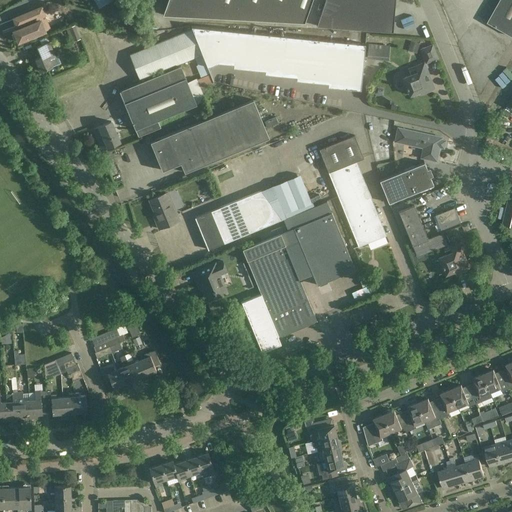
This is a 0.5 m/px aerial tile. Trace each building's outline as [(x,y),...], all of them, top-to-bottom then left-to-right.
[(205,17),(210,0),(167,0),(163,15),(205,17)] [(236,19),(242,0),(210,0),(205,17),(236,19)] [(242,0),(236,19),(257,20),(263,0),(242,0)] [(263,0),(257,20),(304,22),(312,0),(263,0)] [(350,0),(343,5),(327,0),(324,0),(316,26),(393,32),(395,0),(350,0)] [(511,0),(499,0),(487,22),(511,36),(511,0)] [(50,29),(41,7),(13,19),(18,29),(14,31),(18,42),(50,29)] [(80,37),(75,25),(66,29),(71,43),(80,39),(80,37)] [(281,75),(285,36),(191,26),(207,67),(218,62),(233,64),(233,67),(265,70),(265,73),(281,75)] [(201,77),(188,82),(197,104),(206,101),(200,88),(207,86),(213,83),(208,70),(202,54),(191,30),(170,38),(180,63),(194,57),(197,65),(196,66),(201,77)] [(47,36),(39,39),(41,45),(49,41),(47,36)] [(285,36),(281,75),(296,77),(296,80),(328,83),(328,86),(360,90),(365,44),(285,36)] [(140,80),(180,63),(170,38),(130,55),(140,80)] [(41,56),(35,59),(40,72),(60,63),(57,55),(55,56),(49,41),(41,45),(37,46),(41,56)] [(409,47),(417,50),(419,44),(410,41),(409,47)] [(389,47),(368,45),(367,57),(388,59),(389,47)] [(437,58),(432,45),(421,50),(426,63),(437,58)] [(434,88),(424,63),(410,68),(412,74),(403,78),(410,95),(419,91),(420,94),(434,88)] [(158,120),(197,104),(188,82),(187,82),(181,67),(120,92),(139,137),(161,128),(158,120)] [(268,138),(253,100),(151,142),(162,171),(172,167),(181,163),(184,172),(268,138)] [(120,142),(111,121),(93,129),(102,149),(120,142)] [(442,137),(398,128),(395,142),(423,148),(421,158),(437,161),(440,147),(443,148),(445,140),(441,140),(442,137)] [(347,219),(375,208),(356,161),(364,158),(354,135),(319,149),(347,219)] [(427,169),(424,163),(415,166),(380,180),(389,202),(424,188),(433,185),(430,177),(433,176),(430,168),(427,169)] [(208,250),(283,219),(327,201),(314,206),(312,202),(311,202),(300,174),(195,217),(208,250)] [(179,220),(168,193),(150,200),(158,219),(155,220),(159,229),(179,220)] [(317,285),(355,270),(327,201),(283,219),(288,230),(293,228),(317,285)] [(511,201),(508,201),(502,224),(511,226),(511,201)] [(409,207),(407,202),(391,208),(395,220),(400,231),(406,229),(417,257),(447,245),(443,233),(428,239),(414,205),(409,207)] [(386,235),(375,208),(347,219),(354,237),(358,247),(386,235)] [(460,223),(454,208),(435,215),(441,230),(460,223)] [(279,338),(317,322),(281,233),(242,249),(261,295),(242,302),(262,353),(282,345),(279,338)] [(469,268),(459,243),(444,249),(446,255),(441,257),(440,260),(441,262),(435,265),(439,274),(444,272),(446,275),(455,271),(456,273),(469,268)] [(226,271),(222,261),(215,264),(214,263),(193,272),(200,289),(201,288),(206,301),(227,293),(223,284),(219,275),(226,271)] [(332,301),(338,299),(331,285),(326,287),(332,301)] [(371,296),(367,286),(351,293),(355,303),(371,296)] [(135,323),(128,326),(132,337),(140,334),(135,323)] [(117,337),(120,343),(125,341),(122,335),(119,336),(116,329),(92,338),(95,345),(106,341),(117,337)] [(1,337),(2,344),(12,343),(12,330),(1,337)] [(93,346),(96,352),(108,347),(110,346),(112,352),(112,353),(113,352),(110,347),(120,343),(117,337),(106,341),(95,345),(95,346),(93,346)] [(108,347),(96,352),(95,353),(97,359),(112,353),(112,352),(110,346),(108,347)] [(139,360),(148,380),(151,379),(149,374),(156,370),(154,366),(160,364),(155,350),(144,355),(145,358),(139,360)] [(55,360),(57,365),(74,359),(71,353),(67,355),(55,360)] [(134,362),(130,353),(125,355),(127,362),(135,379),(142,376),(144,382),(148,380),(139,360),(134,362)] [(130,388),(129,386),(132,385),(130,381),(135,379),(127,362),(125,355),(120,357),(124,366),(118,369),(126,389),(130,388)] [(60,374),(67,371),(66,369),(71,366),(76,364),(74,359),(57,365),(60,374)] [(60,374),(57,365),(55,360),(44,364),(45,380),(60,374)] [(509,371),(503,374),(509,388),(511,387),(511,361),(506,364),(509,371)] [(67,371),(68,374),(71,373),(72,380),(83,378),(80,370),(77,364),(76,364),(71,366),(66,369),(67,371)] [(118,369),(113,371),(111,367),(101,371),(106,383),(111,381),(113,388),(121,385),(123,390),(126,389),(118,369)] [(483,374),(491,392),(501,388),(502,391),(509,388),(503,374),(496,376),(494,369),(483,374)] [(470,389),(476,403),(493,396),(491,392),(483,374),(473,378),(476,387),(470,389)] [(451,389),(458,407),(468,403),(469,406),(476,403),(470,389),(464,392),(461,385),(451,389)] [(458,407),(451,389),(440,393),(443,400),(437,402),(443,417),(450,415),(449,411),(458,407)] [(35,391),(35,393),(29,393),(31,419),(37,418),(37,416),(43,416),(42,409),(48,408),(47,404),(46,392),(40,392),(40,391),(35,391)] [(61,419),(64,419),(63,397),(57,398),(56,394),(51,395),(50,391),(46,392),(48,408),(48,404),(51,404),(52,414),(60,414),(61,419)] [(23,394),(23,392),(17,393),(19,417),(25,417),(25,419),(31,419),(29,393),(23,394)] [(6,394),(7,402),(8,421),(14,420),(14,418),(19,417),(17,393),(12,393),(12,394),(6,394)] [(75,412),(75,405),(74,393),(68,394),(69,397),(63,397),(64,419),(68,419),(68,413),(75,412)] [(74,393),(75,405),(75,412),(83,412),(83,417),(87,417),(86,395),(79,396),(79,393),(74,393)] [(0,418),(2,419),(2,421),(8,421),(7,402),(1,402),(0,394),(0,418)] [(428,398),(418,402),(425,421),(429,428),(442,423),(440,419),(443,417),(437,402),(431,405),(428,398)] [(425,421),(418,402),(407,407),(410,414),(404,416),(410,430),(417,427),(416,425),(425,421)] [(511,411),(511,402),(498,407),(502,416),(505,414),(511,411)] [(384,414),(392,432),(402,428),(403,433),(410,430),(404,416),(398,419),(395,410),(384,414)] [(480,412),(484,421),(492,417),(490,413),(486,415),(484,411),(480,412)] [(392,432),(384,414),(374,418),(376,425),(370,428),(364,429),(369,446),(376,444),(376,443),(383,440),(382,436),(392,432)] [(320,439),(330,437),(336,435),(334,425),(325,427),(324,421),(312,423),(314,434),(309,435),(311,442),(320,439)] [(292,425),(285,427),(288,433),(294,430),(292,425)] [(476,439),(474,433),(473,434),(466,436),(468,442),(476,439)] [(336,435),(330,437),(320,439),(311,442),(313,449),(316,448),(317,451),(339,446),(336,435)] [(511,459),(507,441),(496,444),(501,463),(511,459)] [(417,445),(419,452),(425,449),(423,443),(417,445)] [(490,466),(501,463),(496,444),(484,447),(490,466)] [(398,462),(407,458),(409,455),(405,446),(401,445),(397,446),(401,455),(396,458),(398,462)] [(314,452),(317,463),(342,457),(339,446),(317,451),(314,452)] [(208,452),(196,456),(201,471),(203,478),(215,474),(213,468),(208,452)] [(190,475),(201,471),(196,456),(185,460),(190,475)] [(465,463),(470,480),(484,476),(478,456),(474,458),(475,460),(465,463)] [(317,463),(320,475),(322,474),(324,479),(337,476),(336,470),(344,468),(342,457),(317,463)] [(407,458),(398,462),(399,464),(397,465),(400,472),(389,477),(395,489),(418,478),(416,474),(411,477),(407,469),(414,466),(410,458),(401,463),(401,462),(407,458)] [(166,479),(177,476),(172,460),(161,464),(166,479)] [(173,460),(172,460),(177,476),(178,479),(190,475),(185,460),(174,464),(173,460)] [(455,463),(451,465),(457,484),(470,480),(465,463),(456,466),(455,463)] [(154,483),(166,479),(161,464),(149,468),(154,483)] [(443,488),(457,484),(451,465),(447,466),(448,468),(438,471),(443,488)] [(337,491),(339,496),(355,492),(352,482),(347,483),(346,477),(328,481),(331,492),(337,491)] [(418,478),(395,489),(400,501),(405,499),(409,507),(423,502),(421,499),(414,485),(420,482),(418,478)] [(54,486),(55,498),(71,497),(70,485),(54,486)] [(206,486),(210,497),(221,493),(220,488),(220,487),(214,489),(213,488),(212,488),(210,485),(206,486)] [(198,501),(210,497),(206,486),(202,488),(203,492),(201,492),(202,494),(197,496),(198,501)] [(31,510),(30,487),(3,488),(4,511),(8,511),(8,508),(25,507),(25,510),(31,510)] [(335,508),(348,505),(357,503),(355,492),(347,494),(339,496),(340,503),(334,504),(335,508)] [(55,498),(55,510),(71,509),(71,497),(55,498)] [(174,505),(176,509),(182,507),(179,498),(173,500),(174,505)] [(124,500),(124,504),(124,511),(136,511),(136,499),(124,500)] [(142,499),(136,499),(136,511),(144,511),(144,506),(149,506),(149,501),(142,501),(142,499)] [(264,507),(261,499),(249,504),(251,511),(264,507)] [(106,511),(112,511),(112,500),(106,500),(106,502),(98,503),(98,508),(106,508),(106,511)] [(124,511),(124,504),(124,500),(112,500),(112,511),(118,511),(118,507),(124,507),(124,511)] [(340,511),(342,511),(359,511),(357,503),(348,505),(335,508),(335,511),(340,511)]
